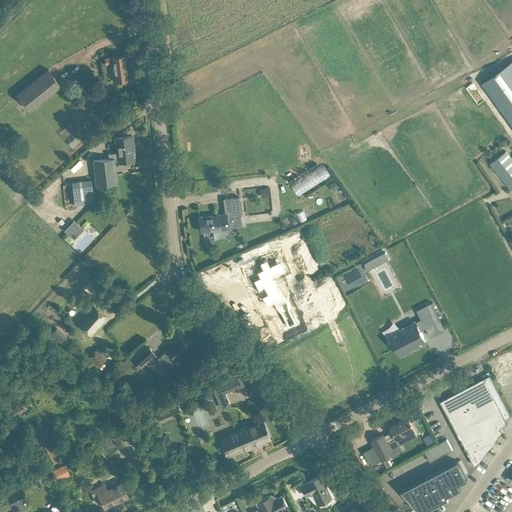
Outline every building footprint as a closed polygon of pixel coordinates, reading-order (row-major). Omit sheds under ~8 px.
[(127,78),(124,55),(105,57),(106,63),(113,62),(115,71),(112,72),(113,80),(127,78)] [(511,60),(510,62),(482,82),(511,123),(511,60)] [(48,68),(17,93),(30,109),(61,84),(48,68)] [(93,110),(87,114),(95,124),(101,120),(93,110)] [(96,185),(117,183),(114,160),(115,159),(115,158),(118,158),(118,161),(133,160),(131,144),(133,143),(132,135),(116,137),(117,152),(108,153),(109,158),(93,160),(96,185)] [(511,157),(506,150),(491,162),(511,189),(511,188),(511,157)] [(72,181),(74,197),(93,194),(91,178),(72,181)] [(338,187),(333,180),(328,184),(333,190),(338,187)] [(225,213),(199,216),(201,231),(226,228),(242,226),(238,196),(223,198),(225,213)] [(351,210),(332,220),(337,230),(357,221),(351,210)] [(83,228),(73,218),(63,229),(73,238),(83,228)] [(246,270),(239,273),(244,281),(242,282),(247,291),(248,290),(253,299),(259,296),(262,302),(268,308),(275,322),(282,319),(275,305),(273,297),(269,290),(259,270),(267,265),(262,255),(256,258),(252,251),(245,255),(249,261),(243,264),(246,270)] [(389,258),(385,251),(363,262),(367,269),(389,258)] [(108,276),(101,270),(84,289),(91,295),(108,276)] [(396,346),(401,355),(416,347),(426,341),(424,336),(421,330),(441,320),(431,302),(417,310),(421,318),(416,321),(402,328),(390,334),(396,346)] [(89,333),(105,316),(94,306),(78,323),(89,333)] [(187,351),(186,350),(188,348),(179,338),(166,349),(167,349),(158,357),(168,369),(177,360),(176,359),(181,354),(182,355),(184,355),(187,353),(187,351)] [(87,356),(96,367),(107,358),(97,347),(87,356)] [(133,361),(138,367),(154,353),(149,347),(133,361)] [(511,367),(510,364),(492,374),(506,401),(511,397),(511,367)] [(511,415),(490,374),(441,400),(474,465),(479,462),(491,446),(488,441),(494,438),(495,441),(502,431),(500,427),(508,422),(506,418),(511,415)] [(227,378),(212,385),(215,392),(223,389),(224,391),(231,388),(227,378)] [(181,410),(176,398),(152,408),(158,420),(181,410)] [(375,438),(372,440),(382,459),(394,453),(403,448),(397,438),(414,428),(409,417),(390,427),(392,431),(384,435),(384,434),(381,435),(375,438)] [(263,420),(220,438),(227,455),(270,437),(263,420)] [(39,423),(28,431),(37,442),(47,435),(39,423)] [(447,439),(425,450),(430,461),(453,449),(447,439)] [(41,447),(48,462),(58,457),(50,442),(41,447)] [(458,460),(449,465),(401,490),(402,490),(412,501),(414,500),(421,507),(426,505),(427,506),(447,495),(448,498),(449,497),(448,495),(461,488),(459,483),(468,479),(458,460)] [(65,464),(52,470),(57,481),(70,475),(65,464)] [(307,481),(300,484),(306,495),(312,492),(317,503),(324,500),(329,505),(338,497),(329,488),(327,490),(320,474),(306,481),(307,481)] [(46,483),(42,475),(34,479),(38,487),(46,483)] [(95,488),(95,489),(91,491),(96,502),(101,500),(104,507),(128,496),(121,482),(107,489),(103,482),(101,484),(101,485),(95,488)] [(261,511),(258,511),(278,511),(279,511),(279,510),(288,506),(282,495),(278,497),(277,498),(274,500),(270,494),(268,495),(266,494),(265,497),(256,501),(261,511)]
